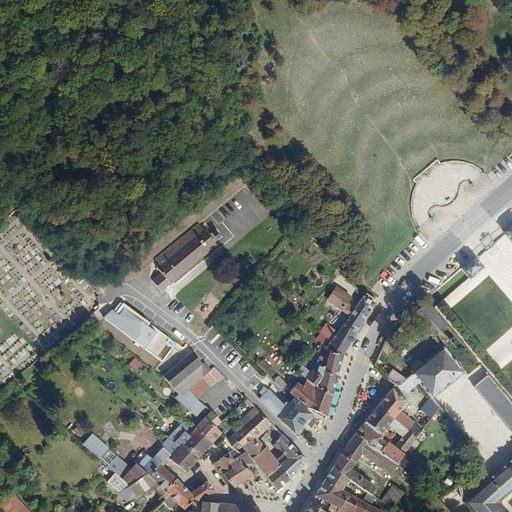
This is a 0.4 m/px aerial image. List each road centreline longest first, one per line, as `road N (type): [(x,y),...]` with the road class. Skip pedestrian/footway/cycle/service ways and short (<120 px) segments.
road 1 (secondary): [(317,465),(392,299),(511,187)]
road 2 (residential): [(317,465),(169,320),(118,285)]
